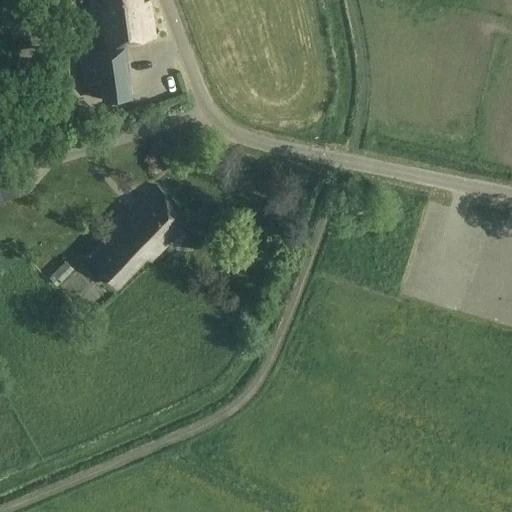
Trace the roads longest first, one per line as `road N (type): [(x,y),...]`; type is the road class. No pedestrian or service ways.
road 1 (track): [(346,156),(287,322),(247,391),(167,441),(0,511)]
road 2 (unclassified): [(511,192),(208,125),(167,0)]
